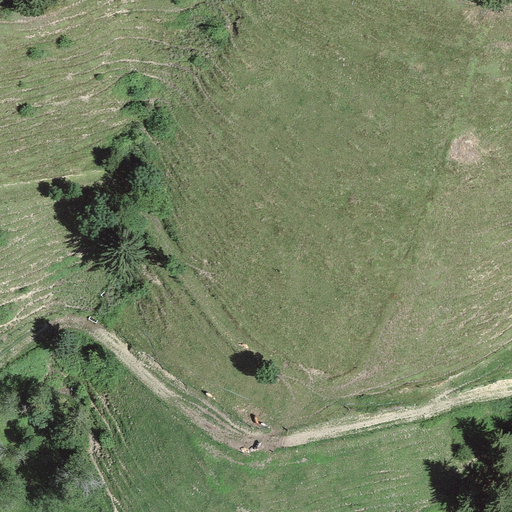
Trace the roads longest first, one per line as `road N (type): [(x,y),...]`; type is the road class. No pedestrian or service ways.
road 1 (track): [(0,192),(90,180),(120,187),(235,336),(297,383),(334,398),(449,407),(511,357)]
road 2 (track): [(0,362),(41,328),(72,324),(110,344),(183,409),(245,439),(349,427),(511,390)]
